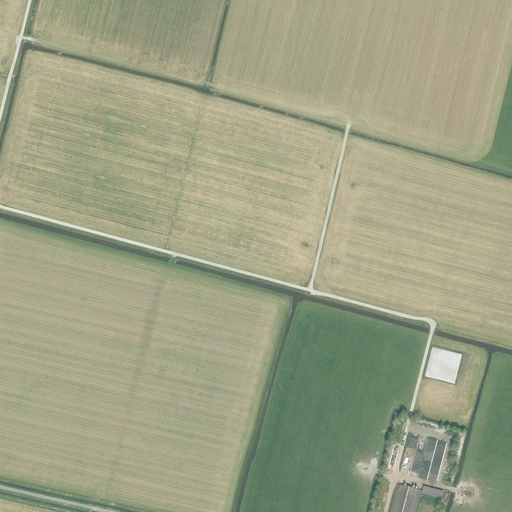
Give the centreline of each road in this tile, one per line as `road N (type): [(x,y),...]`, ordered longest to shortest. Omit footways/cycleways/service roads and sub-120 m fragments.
road 1 (track): [(0,206),(430,320),(385,511)]
road 2 (track): [(348,126),(310,290)]
